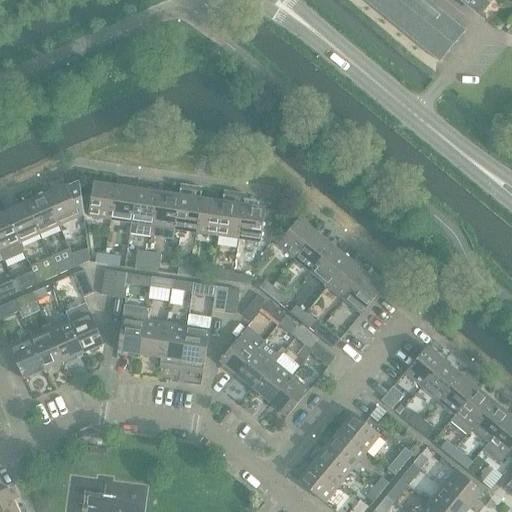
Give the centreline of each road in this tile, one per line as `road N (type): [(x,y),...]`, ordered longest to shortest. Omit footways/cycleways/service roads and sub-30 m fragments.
road 1 (residential): [(270,476),(205,421),(101,410),(25,441)]
road 2 (secondary): [(511,192),(306,30)]
road 3 (residential): [(270,476),(407,312)]
